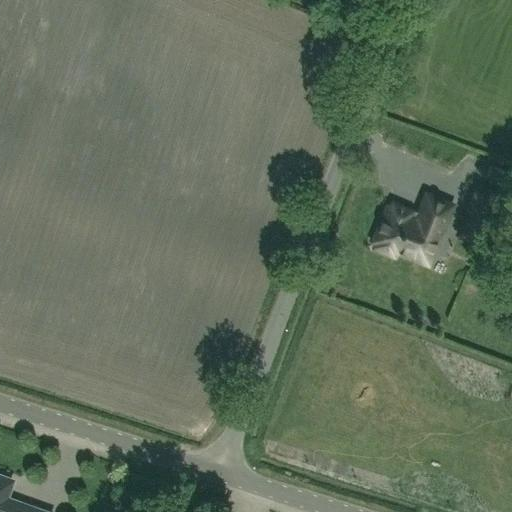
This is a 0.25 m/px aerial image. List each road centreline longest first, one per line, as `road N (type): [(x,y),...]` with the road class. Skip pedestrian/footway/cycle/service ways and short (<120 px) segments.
road 1 (unclassified): [(222,468),(398,0)]
road 2 (tertiary): [(0,397),(222,468)]
road 3 (tertiary): [(359,511),(222,468)]
